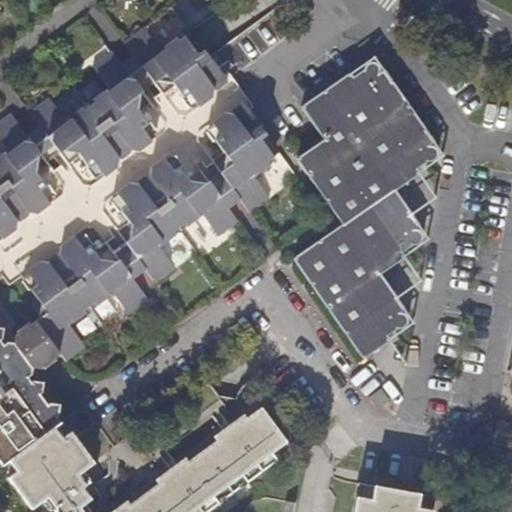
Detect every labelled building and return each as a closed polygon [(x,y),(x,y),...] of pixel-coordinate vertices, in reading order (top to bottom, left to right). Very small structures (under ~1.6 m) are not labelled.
[(125,44),(134,56),(154,83),(173,84),(183,98),(189,94),(197,104),(199,107),(211,98),(212,89),(217,89),(224,82),(221,76),(202,51),(197,56),(183,38),(161,54),(143,30),(125,44)] [(30,114),(34,120),(40,126),(58,152),(79,154),(88,168),(94,164),(103,176),(116,167),(118,160),(121,160),(128,155),(129,150),(137,152),(151,141),(150,139),(142,129),(146,124),(136,111),(141,92),(122,65),(112,53),(94,67),(111,91),(67,123),(49,100),(30,114)] [(141,92),(154,83),(134,56),(122,65),(141,92)] [(347,71),(298,105),(301,109),(323,138),(294,159),(337,217),(342,224),(295,258),(297,261),(295,263),(361,355),(363,354),(366,358),(394,338),(391,334),(394,331),(399,329),(404,328),(406,325),(408,321),(407,318),(405,315),(402,312),(404,310),(379,274),(401,259),(401,253),(416,243),(419,243),(421,240),(422,237),(422,233),(419,230),(415,227),(419,225),(395,191),(419,173),(417,168),(428,161),(433,160),(435,158),(437,154),(436,150),(435,147),(430,143),(434,141),(384,70),(381,73),(379,73),(380,68),(379,65),(375,61),(371,61),(368,61),(365,64),(364,66),(364,69),(352,77),(347,71)] [(221,173),(227,181),(240,200),(250,213),(269,199),(251,175),(273,158),(260,140),(265,136),(247,111),(242,105),(233,111),(232,115),(226,114),(211,124),(221,137),(215,141),(225,154),(223,172),(221,173)] [(0,236),(2,239),(17,229),(18,223),(31,214),(35,215),(48,205),(49,203),(41,191),(46,187),(42,181),(44,164),(47,162),(27,136),(11,115),(0,123),(0,139),(10,153),(0,160),(0,236)] [(47,162),(58,152),(40,126),(27,136),(47,162)] [(238,221),(228,209),(214,190),(208,183),(204,185),(190,182),(180,168),(173,171),(166,162),(165,160),(150,171),(148,177),(146,177),(139,182),(136,185),(131,185),(117,195),(126,207),(120,210),(131,225),(127,245),(131,252),(146,270),(155,283),(175,268),(159,246),(179,231),(202,215),(218,236),(238,221)] [(228,209),(240,200),(227,181),(214,190),(228,209)] [(0,466),(8,460),(54,427),(60,422),(56,417),(59,415),(59,406),(49,405),(41,395),(41,383),(29,382),(26,378),(29,376),(31,369),(37,370),(57,355),(59,354),(65,361),(85,346),(67,323),(89,307),(112,291),(128,314),(149,298),(135,279),(119,260),(114,252),(109,256),(95,252),(89,246),(84,250),(76,239),(74,237),(60,247),(59,253),(50,260),(47,264),(41,261),(26,272),(28,275),(36,286),(31,289),(41,305),(37,322),(17,336),(12,344),(9,343),(3,347),(0,342),(0,340),(2,330),(0,329),(0,466)] [(135,279),(146,270),(131,252),(119,260),(135,279)] [(381,387),(371,394),(381,406),(390,398),(381,387)] [(61,438),(54,427),(8,460),(17,473),(9,479),(31,509),(43,500),(51,511),(55,508),(57,511),(202,511),(273,459),(281,469),(298,456),(259,407),(119,511),(89,511),(84,502),(96,492),(81,471),(93,464),(71,433),(61,438)] [(369,502),(355,500),(352,511),(431,511),(437,476),(411,472),(407,493),(372,487),(369,502)] [(357,485),(355,500),(369,502),(372,487),(357,485)]
